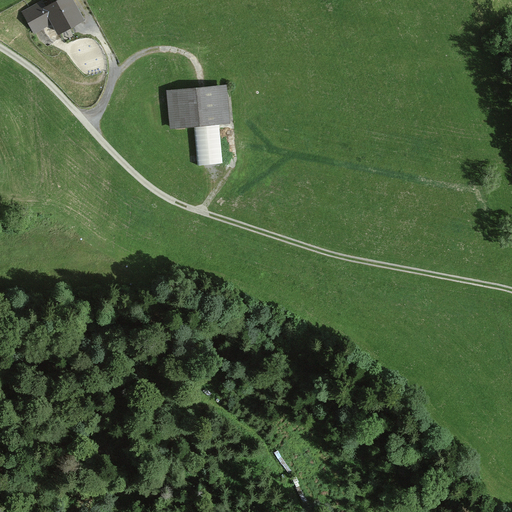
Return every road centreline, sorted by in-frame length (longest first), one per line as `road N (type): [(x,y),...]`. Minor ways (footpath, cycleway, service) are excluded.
road 1 (track): [(511,292),(332,254),(172,201),(28,64),(0,48)]
road 2 (track): [(99,352),(174,371),(254,432),(305,511)]
road 3 (track): [(168,511),(132,469),(97,444),(79,457),(63,511)]
